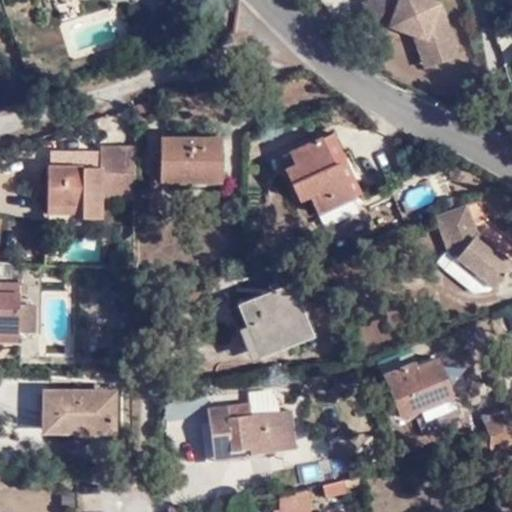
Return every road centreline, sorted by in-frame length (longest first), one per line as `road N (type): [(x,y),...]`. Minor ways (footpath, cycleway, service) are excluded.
road 1 (residential): [(0,124),(296,34)]
road 2 (residential): [(511,161),(351,80),(296,34)]
